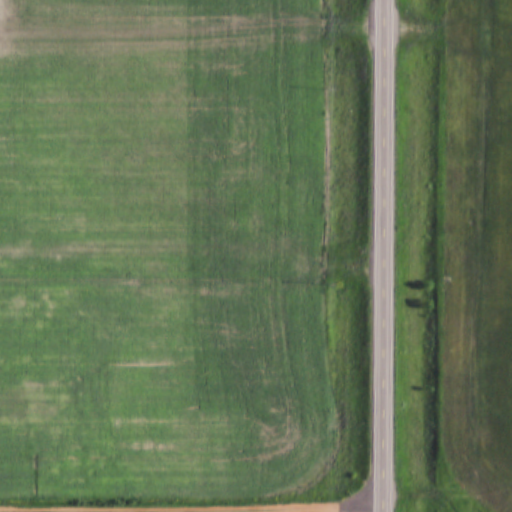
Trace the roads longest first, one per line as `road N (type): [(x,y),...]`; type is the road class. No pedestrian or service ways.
road 1 (secondary): [(384,511),(384,0)]
road 2 (track): [(382,273),(0,263)]
